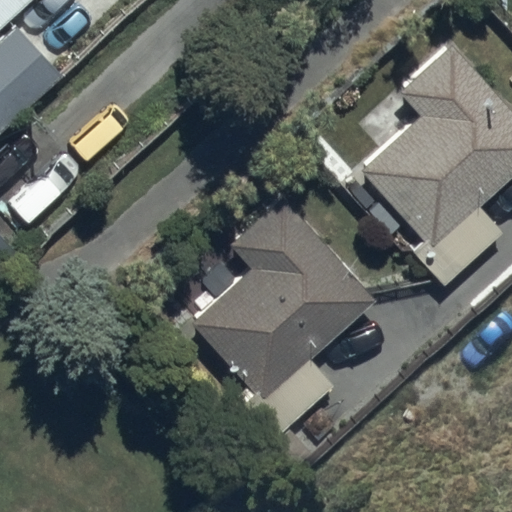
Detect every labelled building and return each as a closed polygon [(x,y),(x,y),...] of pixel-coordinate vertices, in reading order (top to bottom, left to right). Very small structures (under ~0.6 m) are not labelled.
[(0,0),(0,22),(25,0),(0,0)] [(0,131),(57,74),(10,27),(0,37),(0,131)] [(497,232),(474,207),(511,173),(511,119),(446,45),(393,92),(415,116),(354,170),(418,241),(405,252),(436,287),(497,232)] [(368,301),(278,198),(223,246),(245,271),(186,322),(242,386),(231,396),(268,438),(328,387),(303,358),(368,301)] [(0,241),(0,271),(15,259),(0,241)] [(411,376),(487,461),(511,438),(511,292),(508,289),(411,376)]
